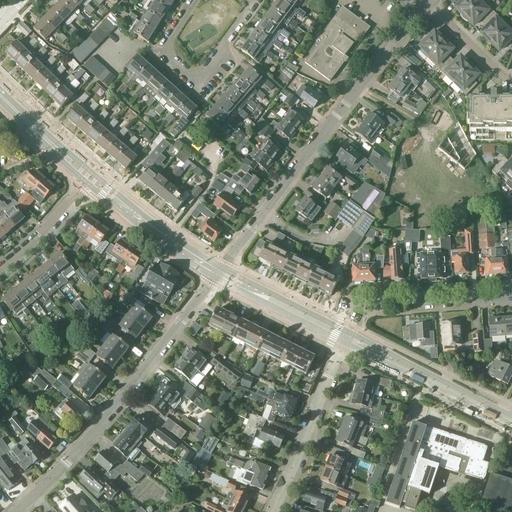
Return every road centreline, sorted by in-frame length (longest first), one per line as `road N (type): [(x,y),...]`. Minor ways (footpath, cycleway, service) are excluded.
road 1 (residential): [(222,267),(423,4)]
road 2 (residential): [(19,511),(119,401),(213,278)]
road 3 (primary): [(222,267),(108,188),(0,89)]
road 4 (residential): [(190,0),(156,53),(196,84),(254,0)]
road 5 (primary): [(342,343),(511,427)]
road 6 (primary): [(511,416),(348,332)]
road 7 (residential): [(272,511),(340,348)]
road 8 (residential): [(352,325),(361,309),(511,297)]
road 9 (primary): [(94,190),(213,278)]
road 10 (primary): [(213,278),(342,343)]
road 11 (primary): [(348,332),(222,267)]
road 12 (primary): [(0,101),(94,190)]
road 13 (residential): [(0,268),(68,200),(94,190)]
